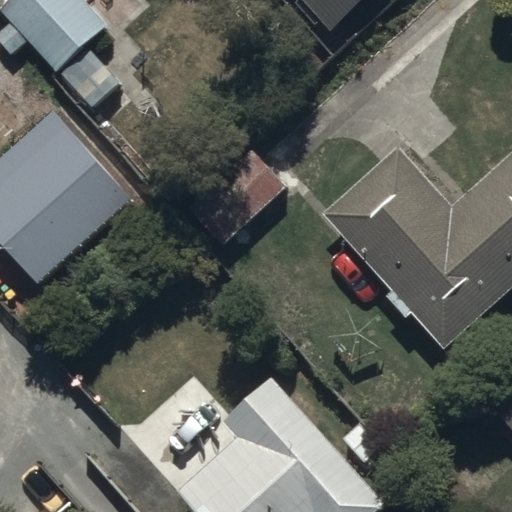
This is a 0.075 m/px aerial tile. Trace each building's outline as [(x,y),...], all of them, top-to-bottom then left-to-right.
[(114,27),(88,0),(10,0),(0,10),(0,14),(93,112),(123,83),(91,50),(114,27)] [(306,0),(337,32),(370,0),(306,0)] [(140,202),(59,113),(0,165),(0,242),(42,289),(140,202)] [(511,293),(511,158),(457,207),(402,146),(326,213),(400,296),(392,303),(409,322),(417,315),(449,351),(511,293)] [(192,210),(225,248),(288,193),(254,155),(192,210)] [(511,368),(483,395),(511,427),(511,368)] [(395,511),(277,378),(224,425),(240,443),(182,494),(197,511),(395,511)]
